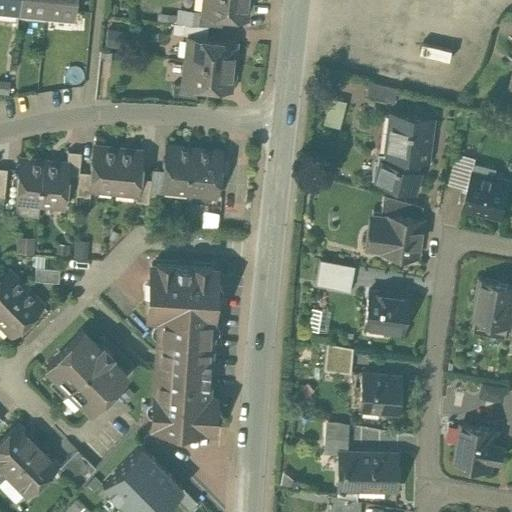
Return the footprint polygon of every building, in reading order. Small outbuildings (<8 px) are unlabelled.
[(46,0),(18,0),(17,8),(45,11),(46,0)] [(74,0),(46,0),(45,11),(73,14),(74,0)] [(203,0),(202,13),(246,17),(247,4),(246,4),(246,0),(203,0)] [(198,23),(200,7),(178,5),(177,21),(198,23)] [(235,40),(187,35),(185,59),(233,64),(233,63),(232,63),(233,54),(234,54),(235,40)] [(233,64),(185,59),(182,83),(197,85),(230,88),(231,75),(230,74),(231,65),(232,65),(233,64)] [(396,88),(368,80),(364,94),(392,102),(396,88)] [(182,83),(173,82),(172,94),(196,96),(197,85),(182,83)] [(326,120),(340,124),(347,99),(333,95),(326,120)] [(430,116),(391,111),(386,155),(415,158),(425,159),(430,116)] [(192,146),(166,143),(161,189),(187,192),(192,146)] [(117,147),(94,144),(92,160),(90,161),(89,166),(91,168),(91,172),(89,188),(90,188),(113,191),(117,147)] [(220,149),(192,146),(187,192),(215,195),(220,149)] [(141,150),(117,147),(113,191),(136,193),(137,193),(138,177),(139,173),(141,172),(141,167),(140,165),(141,150)] [(472,151),(460,148),(455,170),(466,173),(472,151)] [(81,151),(68,150),(67,162),(68,162),(66,174),(78,175),(79,170),(81,151)] [(415,158),(386,155),(386,153),(383,153),(380,153),(380,154),(381,154),(380,162),(374,161),(372,176),(376,177),(375,178),(413,189),(418,171),(414,170),(415,158)] [(44,159),(20,157),(18,172),(16,174),(15,179),(17,181),(15,201),(39,203),(44,159)] [(67,162),(44,159),(39,203),(63,206),(65,186),(67,184),(68,180),(66,177),(66,174),(68,162),(67,162)] [(91,172),(79,170),(78,175),(76,194),(89,196),(90,188),(89,188),(91,172)] [(510,181),(472,172),(464,206),(502,215),(510,181)] [(150,178),(138,177),(137,193),(136,193),(135,200),(148,202),(150,178)] [(404,201),(383,194),(381,212),(385,212),(386,212),(403,215),(404,201)] [(421,205),(404,201),(403,215),(420,216),(421,205)] [(403,215),(385,212),(383,230),(381,249),(381,251),(416,255),(421,217),(420,216),(403,215)] [(383,230),(370,229),(368,247),(381,249),(383,230)] [(356,265),(334,262),(331,284),(352,287),(356,265)] [(215,267),(151,263),(147,315),(159,316),(151,423),(212,427),(214,395),(206,395),(215,267)] [(59,268),(35,266),(34,279),(58,281),(59,268)] [(8,268),(0,275),(0,309),(25,285),(8,268)] [(511,307),(511,284),(481,279),(474,318),(509,324),(511,307)] [(25,285),(0,309),(0,322),(10,333),(24,320),(28,320),(31,316),(31,313),(42,302),(25,285)] [(407,294),(368,289),(364,324),(403,329),(407,294)] [(82,329),(46,366),(89,410),(126,373),(109,356),(111,353),(102,344),(100,347),(82,329)] [(352,347),(326,342),(324,370),(350,372),(352,347)] [(401,376),(362,372),(358,408),(398,411),(401,376)] [(17,423),(0,439),(0,467),(6,473),(37,443),(17,423)] [(348,424),(326,423),(325,438),(347,438),(348,424)] [(496,429),(462,423),(455,461),(490,467),(496,429)] [(347,438),(325,438),(323,452),(338,453),(346,453),(346,451),(347,438)] [(37,443),(6,473),(26,493),(40,479),(41,480),(44,481),(48,476),(48,474),(47,472),(57,462),(37,443)] [(153,511),(180,486),(139,445),(103,480),(133,511),(153,511)] [(77,448),(59,466),(78,485),(95,467),(77,448)] [(358,452),(346,451),(346,453),(338,453),(337,468),(357,469),(358,452)] [(397,452),(358,452),(357,469),(337,468),(337,488),(358,488),(358,487),(396,488),(397,452)] [(357,511),(360,500),(328,493),(324,511),(332,511),(357,511)] [(90,511),(75,497),(59,511),(90,511)]
